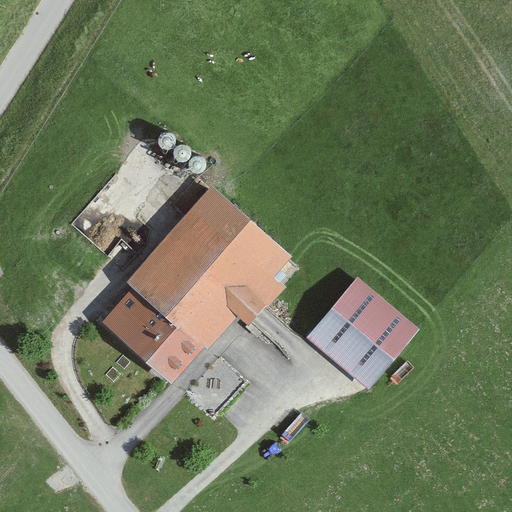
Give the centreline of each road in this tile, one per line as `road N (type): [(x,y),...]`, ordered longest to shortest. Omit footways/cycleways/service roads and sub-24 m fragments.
road 1 (unclassified): [(122,511),(0,358)]
road 2 (unknown): [(99,483),(220,359)]
